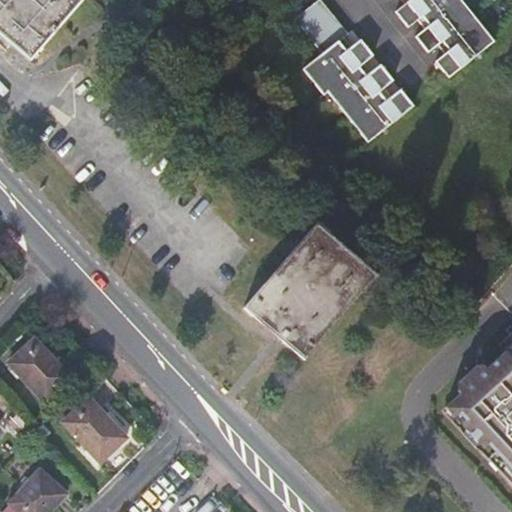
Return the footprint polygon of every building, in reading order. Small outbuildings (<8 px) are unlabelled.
[(0,0),(0,17),(29,47),(75,0),(0,0)] [(305,0),(254,0),(250,5),(279,30),(305,0)] [(483,185),(511,151),(511,146),(469,110),(511,58),(511,48),(509,46),(503,53),(456,11),(411,60),(366,21),(334,55),(483,185)] [(232,307),(293,362),(370,276),(308,222),(232,307)] [(73,380),(36,340),(10,365),(47,404),(73,380)] [(511,469),(511,349),(508,345),(450,401),(511,469)] [(127,439),(90,399),(65,424),(101,463),(127,439)] [(11,505),(18,511),(51,511),(66,495),(40,472),(11,505)]
